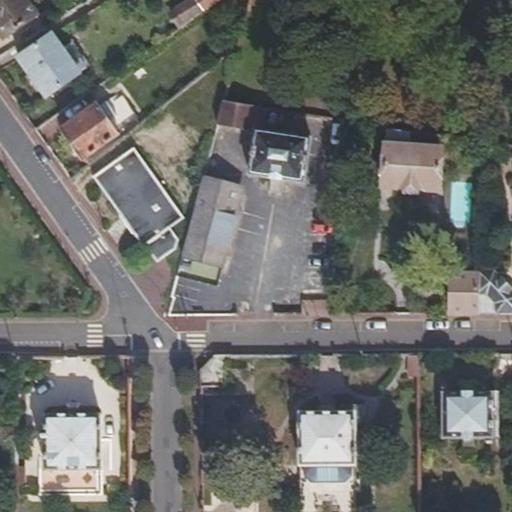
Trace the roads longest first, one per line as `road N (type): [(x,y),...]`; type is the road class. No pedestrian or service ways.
road 1 (residential): [(156,333),(0,111)]
road 2 (residential): [(511,332),(280,333)]
road 3 (residential): [(167,511),(156,333)]
road 4 (residential): [(0,335),(156,333)]
road 5 (residential): [(156,333),(280,333)]
